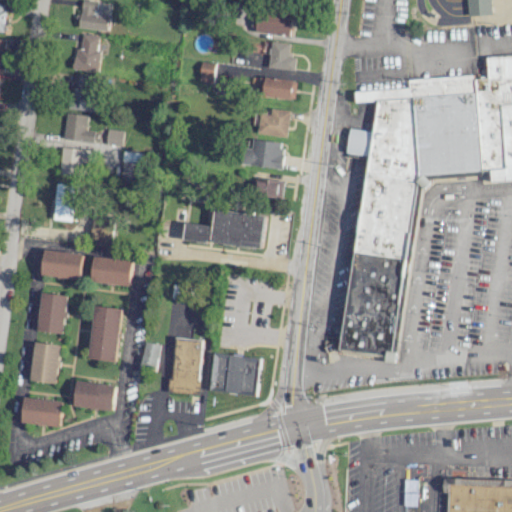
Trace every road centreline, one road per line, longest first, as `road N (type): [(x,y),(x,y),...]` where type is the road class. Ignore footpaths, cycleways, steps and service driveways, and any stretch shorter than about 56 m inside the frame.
road 1 (tertiary): [(339,0),(292,370)]
road 2 (residential): [(43,0),(0,324)]
road 3 (primary): [(0,507),(244,440)]
road 4 (primary): [(511,400),(341,418)]
